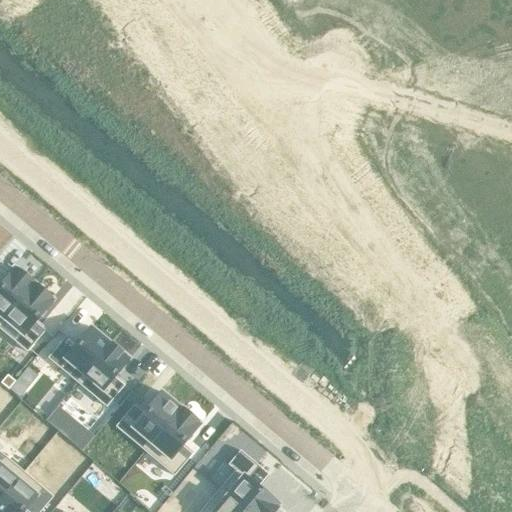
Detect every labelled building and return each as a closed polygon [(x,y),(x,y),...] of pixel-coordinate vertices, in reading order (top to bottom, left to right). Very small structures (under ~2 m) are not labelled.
[(0,324),(33,285),(14,269),(0,285),(0,324)] [(33,285),(0,324),(0,329),(27,352),(45,331),(35,322),(52,301),(33,285)] [(65,337),(47,358),(77,383),(109,344),(90,328),(75,345),(65,337)] [(109,344),(77,383),(106,407),(124,386),(114,378),(128,360),(109,344)] [(133,406),(115,427),(144,451),(180,409),(161,393),(143,414),(133,406)] [(180,409),(144,451),(173,476),(191,455),(181,446),(199,425),(180,409)] [(234,471),(219,489),(246,511),(272,511),(278,506),(257,488),(268,475),(240,451),(228,465),(234,471)] [(0,500),(24,472),(0,452),(0,500)] [(24,472),(0,500),(0,511),(23,511),(25,510),(27,511),(40,511),(53,497),(24,472)] [(246,511),(219,489),(199,511),(246,511)]
